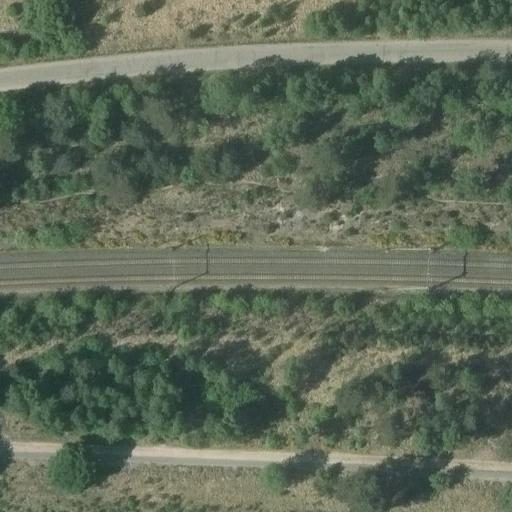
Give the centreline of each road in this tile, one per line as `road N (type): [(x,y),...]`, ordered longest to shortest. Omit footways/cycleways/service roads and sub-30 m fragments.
road 1 (tertiary): [(0,82),(352,52),(511,52)]
road 2 (track): [(0,446),(511,466)]
